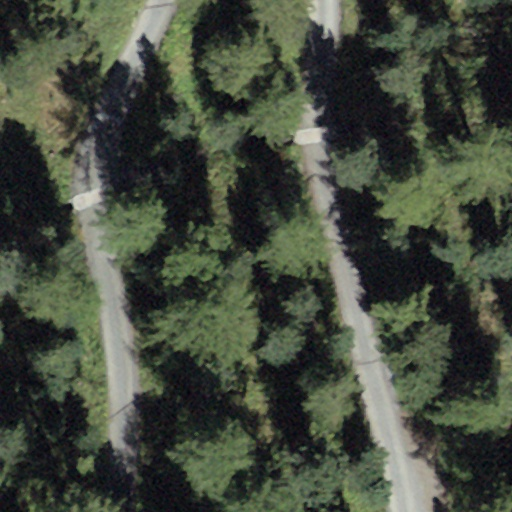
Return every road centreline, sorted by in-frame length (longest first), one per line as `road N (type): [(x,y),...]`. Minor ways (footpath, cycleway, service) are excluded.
road 1 (track): [(170,0),(120,85),(91,167),(125,355),(121,511)]
road 2 (track): [(408,511),(314,131),(329,0)]
